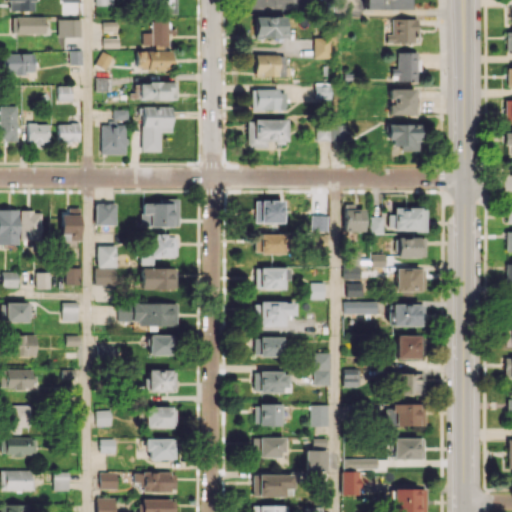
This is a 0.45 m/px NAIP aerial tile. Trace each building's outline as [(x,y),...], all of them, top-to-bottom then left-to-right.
[(174,13),(174,0),(144,0),(144,13),(174,13)] [(407,9),(407,0),(362,0),(363,9),(407,9)] [(43,34),(43,16),(10,16),(10,33),(43,34)] [(253,16),(253,38),(284,38),(284,16),(253,16)] [(78,18),(55,19),(55,37),(79,36),(78,18)] [(414,18),(390,18),(390,34),(384,34),(385,43),(415,42),(414,18)] [(166,20),(149,20),(149,32),(140,32),(141,45),(166,45),(166,31),(166,20)] [(101,31),(115,31),(115,21),(101,21),(101,31)] [(117,37),(100,38),(101,48),(117,47),(117,37)] [(311,37),(310,58),(326,58),(327,37),(311,37)] [(169,50),(135,51),(135,69),(170,69),(169,50)] [(104,70),(110,56),(99,51),(93,65),(104,70)] [(396,52),(395,68),(390,68),(390,80),(415,81),(416,52),(396,52)] [(31,53),(1,53),(1,73),(31,73),(31,53)] [(253,76),(283,76),(284,54),(253,54),(253,76)] [(109,77),(94,78),(94,91),(109,90),(109,77)] [(174,100),(175,82),(137,81),(137,99),(174,100)] [(328,82),(312,82),(311,98),(327,99),(328,82)] [(70,100),(70,85),(55,85),(56,101),(70,100)] [(413,115),(414,89),(387,88),(387,114),(413,115)] [(249,89),(249,110),(283,109),(283,89),(249,89)] [(511,99),(502,100),(503,124),(511,123),(511,99)] [(0,140),(14,141),(15,106),(0,105),(0,140)] [(140,151),(158,151),(158,131),(169,131),(169,106),(139,106),(140,151)] [(99,154),(123,154),(123,125),(115,125),(114,119),(126,119),(126,109),(111,109),(111,122),(99,123),(99,154)] [(284,119),(245,119),(244,147),(264,148),(264,141),(284,142),(284,119)] [(47,123),(25,123),(25,143),(47,142),(47,123)] [(77,141),(77,123),(55,123),(56,141),(77,141)] [(385,140),(395,140),(395,150),(416,151),(417,124),(386,123),(385,140)] [(343,124),(314,124),(314,140),(343,140),(343,124)] [(511,131),(502,132),(503,146),(508,146),(508,158),(511,158),(511,131)] [(176,227),(177,198),(158,198),(158,203),(139,202),(139,226),(176,227)] [(253,222),(281,223),(281,200),(253,200),(253,222)] [(113,224),(114,203),(93,203),(93,224),(113,224)] [(362,208),(353,209),(353,203),(342,203),(342,231),(363,230),(362,208)] [(58,214),(58,241),(79,240),(78,207),(66,207),(66,214),(58,214)] [(425,230),(425,207),(388,207),(388,230),(425,230)] [(17,209),(0,208),(0,243),(16,244),(17,209)] [(39,210),(18,211),(19,240),(40,239),(39,210)] [(326,215),(310,215),(309,230),(325,231),(326,215)] [(381,216),(368,216),(368,233),(382,233),(381,216)] [(138,264),(151,264),(150,258),(174,257),(173,233),(147,234),(147,248),(137,248),(138,264)] [(282,233),(252,233),(253,253),(282,253),(282,233)] [(326,250),(327,235),(311,234),(311,249),(326,250)] [(424,237),(396,237),(395,257),(423,257),(424,237)] [(114,246),(95,245),(95,266),(114,266),(114,246)] [(358,279),(358,251),(341,250),(341,278),(358,279)] [(383,254),(369,253),(368,266),(383,267),(383,254)] [(79,267),(63,267),(63,284),(79,284),(79,267)] [(112,284),(112,267),(92,267),(93,284),(112,284)] [(174,289),(175,268),(139,267),(138,288),(174,289)] [(253,267),(253,289),(282,289),(282,280),(287,280),(287,267),(253,267)] [(423,269),(394,268),(394,290),(423,291),(423,269)] [(0,286),(16,287),(16,271),(0,270),(0,286)] [(48,288),(48,271),(34,271),(34,288),(48,288)] [(308,299),(322,299),(322,282),(308,282),(308,299)] [(344,296),(361,297),(361,282),(344,282),(344,296)] [(341,301),(341,314),(374,313),(374,300),(341,301)] [(75,302),(59,301),(59,319),(75,319),(75,302)] [(282,314),(293,314),(294,301),(252,301),(252,326),(282,326),(282,314)] [(28,302),(0,302),(0,321),(28,321),(28,302)] [(137,326),(174,325),(174,303),(115,303),(116,321),(137,321),(137,326)] [(387,326),(421,326),(421,304),(387,304),(387,326)] [(511,346),(511,324),(504,325),(503,346),(511,346)] [(34,334),(11,334),(10,355),(34,356),(34,334)] [(170,334),(146,334),(146,354),(169,355),(170,334)] [(394,358),(417,358),(417,335),(394,334),(394,358)] [(281,356),(281,336),(252,336),(252,356),(281,356)] [(111,356),(110,343),(95,345),(96,358),(111,356)] [(311,384),(328,384),(328,352),(312,352),(311,384)] [(502,378),(511,377),(511,356),(503,357),(502,378)] [(0,388),(32,389),(33,369),(0,368),(0,388)] [(341,387),(357,387),(357,368),(341,368),(341,387)] [(146,369),(146,391),(174,391),(174,370),(146,369)] [(251,371),(251,392),(288,392),(288,370),(251,371)] [(418,373),(394,372),(393,394),(417,394),(418,373)] [(280,425),(280,403),(253,403),(252,425),(280,425)] [(19,433),(18,426),(29,426),(28,404),(5,404),(6,433),(19,433)] [(326,404),(308,404),(308,426),(326,426),(326,404)] [(422,425),(423,404),(383,404),(383,424),(422,425)] [(94,425),(110,424),(110,406),(94,406),(94,425)] [(174,427),(174,406),(143,407),(143,427),(174,427)] [(0,436),(0,454),(34,455),(34,437),(0,436)] [(251,437),(251,457),(282,456),(281,436),(251,437)] [(422,437),(391,436),(391,458),(421,459),(422,437)] [(173,437),(145,438),(145,459),(173,459),(173,437)] [(98,452),(113,452),(114,438),(98,438),(98,452)] [(303,470),(324,470),(325,438),(311,438),(311,449),(304,449),(303,470)] [(340,494),(357,494),(357,468),(375,468),(375,458),(339,458),(340,494)] [(31,470),(0,469),(0,489),(30,490),(31,470)] [(51,490),(67,490),(67,471),(51,471),(51,490)] [(97,489),(115,489),(115,471),(98,471),(97,489)] [(132,472),(132,482),(139,482),(139,491),(174,491),(174,471),(132,472)] [(251,496),(291,496),(291,474),(251,474),(251,496)] [(423,511),(423,488),(391,488),(392,501),(383,501),(383,511),(423,511)] [(173,511),(173,497),(137,499),(137,511),(173,511)] [(0,504),(0,511),(25,511),(25,503),(0,504)]
